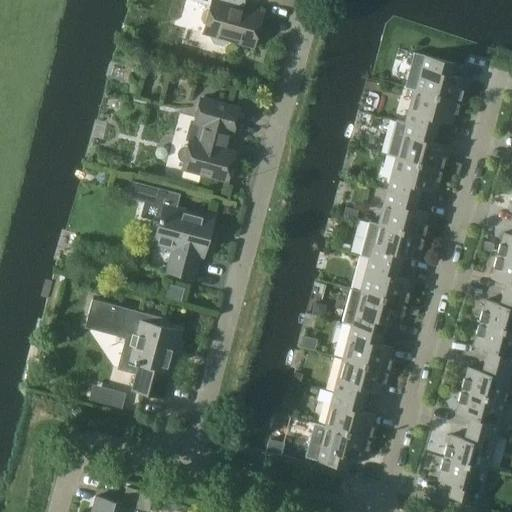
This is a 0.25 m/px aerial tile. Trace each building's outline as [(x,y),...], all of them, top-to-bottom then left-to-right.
[(190,0),(210,5),(209,8),(207,8),(202,10),(200,18),(203,24),(205,24),(202,33),(212,36),(211,38),(214,43),(222,45),(227,42),(227,40),(253,47),(263,13),(236,6),(237,0),(190,0)] [(129,38),(125,50),(138,54),(141,41),(129,38)] [(450,44),(448,55),(459,57),(461,46),(450,44)] [(423,55),(414,90),(457,101),(463,78),(450,75),(453,63),(423,55)] [(451,124),(457,101),(414,90),(405,122),(405,123),(437,131),(440,121),(451,124)] [(227,180),(228,178),(232,176),(233,170),(231,166),(234,152),(222,149),(227,131),(232,132),(239,109),(200,98),(194,122),(204,124),(199,143),(189,140),(182,168),(227,180)] [(446,146),(434,143),(437,131),(405,123),(405,122),(394,119),(394,121),(395,121),(393,134),(391,141),(386,153),(385,153),(385,154),(396,157),(440,168),(446,146)] [(434,191),(440,168),(396,157),(387,190),(417,198),(420,187),(434,191)] [(134,182),(130,197),(145,201),(141,215),(159,220),(154,238),(174,243),(167,272),(192,279),(198,255),(203,256),(213,218),(176,208),(180,194),(157,188),(134,182)] [(414,209),(417,198),(387,190),(378,224),(422,236),(428,213),(414,209)] [(416,258),(422,236),(378,224),(369,222),(360,255),(370,258),(399,266),(402,255),(416,258)] [(511,259),(511,235),(503,233),(497,255),(511,259)] [(511,259),(497,255),(491,278),(505,282),(502,293),(511,295),(511,259)] [(396,276),(399,266),(370,258),(361,292),(404,303),(410,280),(396,276)] [(169,285),(165,297),(180,301),(184,289),(169,285)] [(398,326),(404,303),(361,292),(352,289),(343,323),(352,325),(381,333),(384,322),(398,326)] [(511,331),(511,295),(502,293),(499,304),(485,300),(479,323),(511,331)] [(179,331),(143,321),(146,313),(92,299),(86,321),(136,334),(129,361),(134,362),(134,363),(138,364),(131,390),(161,398),(165,385),(168,386),(179,345),(176,344),(179,331)] [(314,302),(312,315),(324,317),(327,305),(314,302)] [(511,367),(511,331),(479,323),(473,345),(487,349),(484,360),(511,367)] [(379,344),(381,333),(352,325),(343,359),(386,370),(392,347),(379,344)] [(302,336),(299,347),(314,350),(317,339),(302,336)] [(380,393),(386,370),(343,359),(334,392),(364,400),(366,389),(380,393)] [(504,401),(511,372),(511,367),(484,360),(481,371),(467,367),(461,390),(504,401)] [(295,373),(293,380),(300,382),(302,375),(295,373)] [(93,385),(89,400),(122,409),(126,393),(93,385)] [(495,435),(504,401),(461,390),(455,412),(469,416),(466,427),(495,435)] [(361,411),(364,400),(334,392),(325,426),(368,437),(374,415),(361,411)] [(286,407),(284,415),(295,418),(297,410),(286,407)] [(362,460),(368,437),(325,426),(316,460),(346,468),(349,456),(362,460)] [(486,469),(495,435),(466,427),(463,438),(449,434),(443,457),(486,469)] [(477,503),(486,469),(443,457),(437,480),(451,483),(447,495),(477,503)] [(153,494),(126,487),(122,504),(95,496),(90,511),(131,511),(133,507),(148,511),(153,494)]
